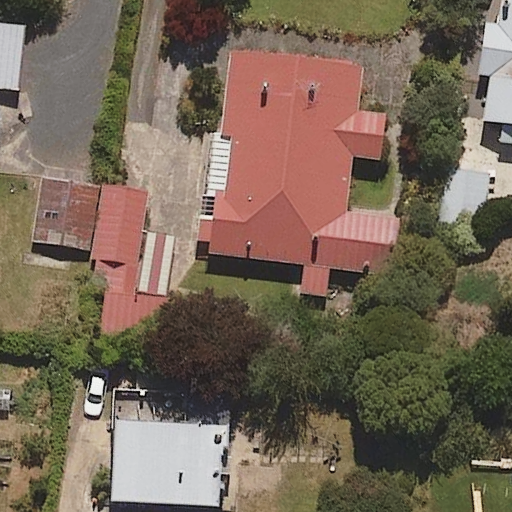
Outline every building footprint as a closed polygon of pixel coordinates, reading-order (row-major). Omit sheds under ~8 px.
[(511,0),(505,0),(502,24),(483,21),(475,74),(487,75),(480,121),(503,124),(500,148),(511,149),(511,0)] [(0,86),(24,88),(27,24),(0,22),(0,86)] [(212,250),(298,257),(295,295),(327,297),(330,266),(394,272),(399,220),(345,215),(350,156),(381,159),(385,113),(360,111),(364,66),(228,55),(222,133),(220,133),(204,131),(194,249),(212,250)] [(482,243),(488,172),(446,168),(440,240),(482,243)] [(104,186),(102,185),(46,176),(35,244),(92,253),(104,186)] [(177,239),(144,235),(150,192),(104,186),(92,253),(89,274),(107,277),(99,334),(162,343),(169,296),(177,239)] [(111,420),(111,504),(222,505),(222,453),(229,453),(230,420),(111,420)]
